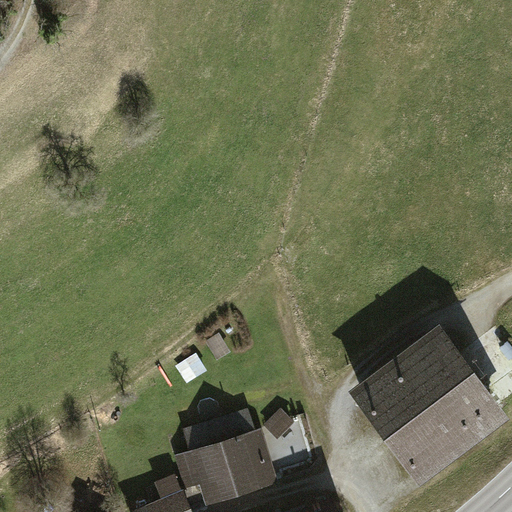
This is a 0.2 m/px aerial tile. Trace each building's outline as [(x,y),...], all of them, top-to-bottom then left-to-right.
[(206,341),(217,360),(231,352),(220,333),(206,341)] [(445,340),(364,400),(415,467),(495,407),(445,340)] [(511,346),(508,342),(489,359),(481,349),(465,362),(497,401),(511,388),(511,346)] [(177,366),(187,383),(207,371),(197,353),(177,366)] [(292,421),(282,410),(267,424),(278,435),(292,421)] [(191,452),(179,456),(188,486),(201,483),(206,499),(272,479),(265,456),(262,457),(248,412),(184,432),(191,452)] [(183,492),(134,511),(182,511),(190,509),(183,492)] [(306,511),(335,511),(332,503),(306,511)]
